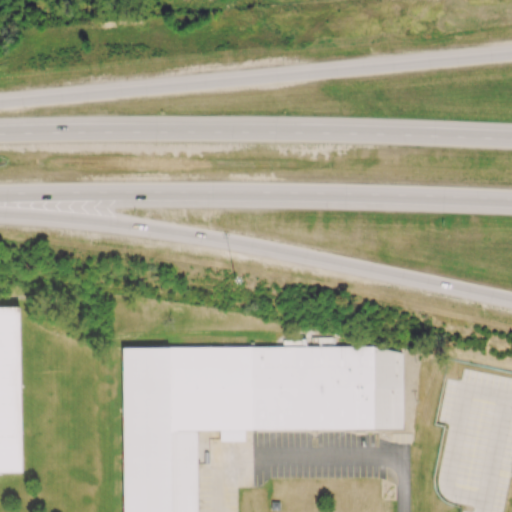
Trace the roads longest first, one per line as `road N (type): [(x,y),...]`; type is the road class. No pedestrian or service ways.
road 1 (motorway): [(0,212),(216,237),(511,297)]
road 2 (motorway): [(511,54),(0,104)]
road 3 (motorway): [(511,140),(0,134)]
road 4 (motorway): [(0,194),(511,200)]
